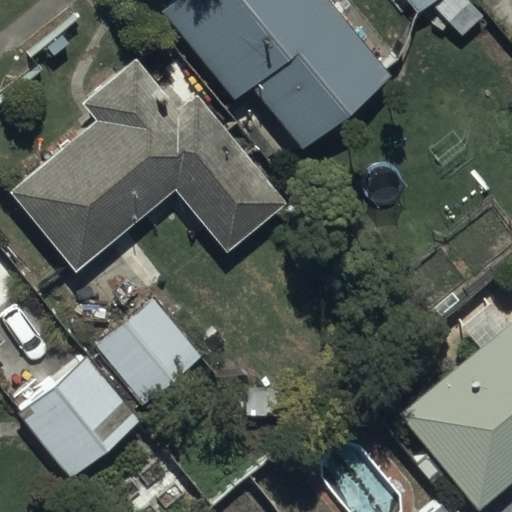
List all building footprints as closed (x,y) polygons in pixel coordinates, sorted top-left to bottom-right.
[(385,65),(331,0),(155,0),(154,1),(226,89),(241,77),(293,140),(385,65)] [(406,0),(410,4),(415,0),(419,0),(436,22),(465,0),(406,0)] [(152,27),(75,90),(90,111),(4,179),(67,260),(171,178),(219,240),(279,194),(152,27)] [(137,396),(196,345),(146,287),(87,338),(137,396)] [(474,337),(395,405),(470,501),(511,468),(511,307),(511,306),(503,313),(488,293),(458,316),(474,337)] [(66,470),(135,409),(81,346),(21,397),(27,404),(17,412),(66,470)]
